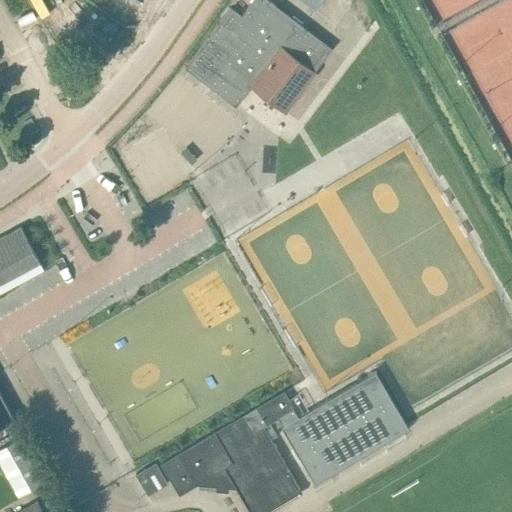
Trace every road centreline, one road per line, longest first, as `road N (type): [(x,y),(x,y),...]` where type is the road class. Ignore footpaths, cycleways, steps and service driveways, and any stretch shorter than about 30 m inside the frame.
road 1 (tertiary): [(67,140),(184,0)]
road 2 (residential): [(67,140),(0,15)]
